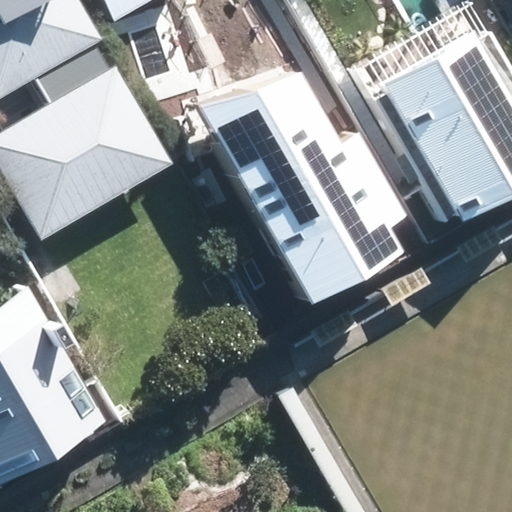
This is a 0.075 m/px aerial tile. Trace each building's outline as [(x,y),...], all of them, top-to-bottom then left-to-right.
[(0,0),(0,93),(88,42),(63,0),(0,0)] [(216,0),(253,63),(303,34),(283,0),(216,0)] [(283,0),(303,34),(355,4),(352,0),(283,0)] [(73,141),(0,182),(0,213),(31,268),(118,219),(73,141)] [(484,227),(449,248),(458,265),(494,245),(484,227)] [(384,308),(422,286),(413,270),(375,291),(384,308)] [(341,312),(303,333),(312,350),(350,328),(341,312)] [(121,358),(105,332),(80,347),(95,373),(121,358)]
